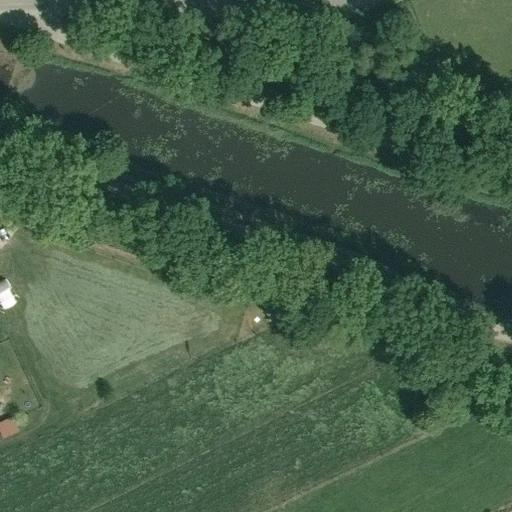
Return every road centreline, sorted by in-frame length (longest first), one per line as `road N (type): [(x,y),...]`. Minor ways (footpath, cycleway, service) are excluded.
road 1 (track): [(511,339),(487,337),(386,285),(235,228),(0,150)]
road 2 (track): [(14,5),(58,35),(511,185)]
road 3 (unclassified): [(0,5),(303,8),(350,0)]
